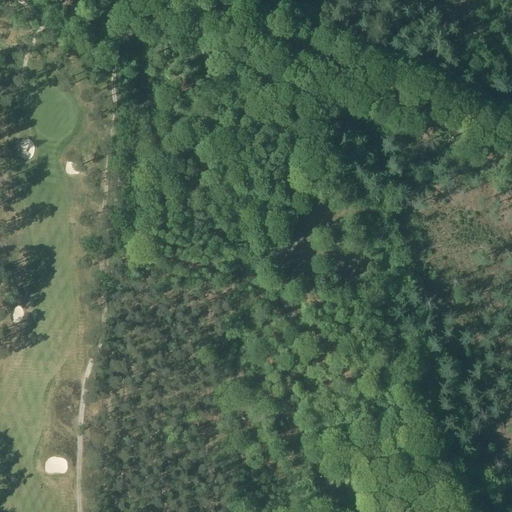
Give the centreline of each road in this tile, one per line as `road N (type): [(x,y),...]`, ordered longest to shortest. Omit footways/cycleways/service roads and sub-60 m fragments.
road 1 (unclassified): [(511,157),(196,4),(282,281),(336,511)]
road 2 (unknown): [(158,0),(156,30),(135,69),(131,119),(218,249),(228,452),(239,511)]
